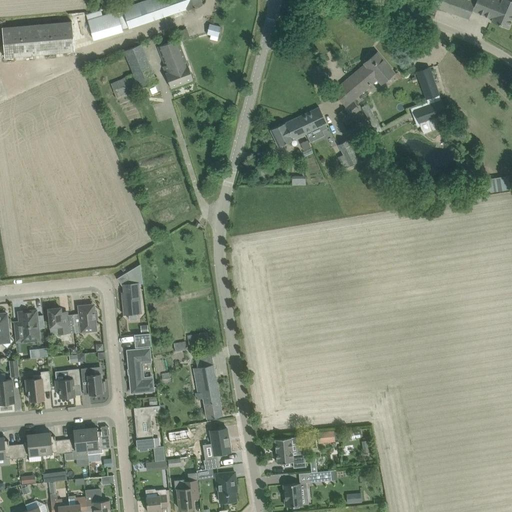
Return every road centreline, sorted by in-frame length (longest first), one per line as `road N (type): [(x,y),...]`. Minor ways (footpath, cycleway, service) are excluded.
road 1 (tertiary): [(262,511),(220,233),(275,0)]
road 2 (unclassified): [(511,61),(377,0)]
road 3 (residential): [(119,410),(106,282)]
